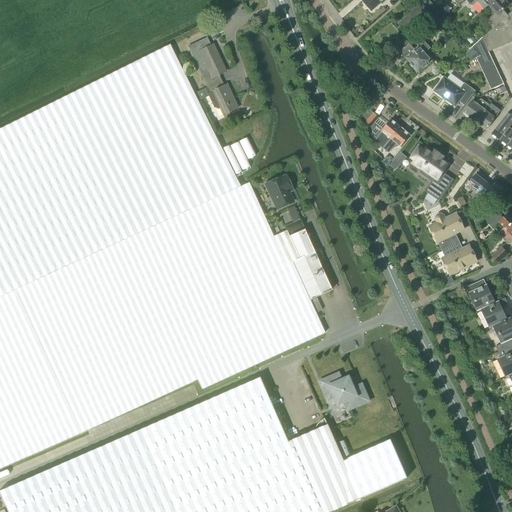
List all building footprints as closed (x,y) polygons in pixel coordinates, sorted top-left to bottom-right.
[(361,0),(371,11),(383,0),(361,0)] [(401,22),(411,34),(431,15),(434,18),(440,12),(429,0),(417,0),(416,2),(419,6),(401,22)] [(483,9),(488,5),(488,6),(494,0),(465,0),(471,6),(476,1),(483,9)] [(503,11),(509,5),(504,0),(494,0),(488,6),(495,13),(485,22),(491,28),(500,21),(502,19),(503,21),(508,16),(503,11)] [(511,26),(511,13),(508,16),(503,21),(502,19),(500,21),(503,30),(510,27),(511,26)] [(491,28),(488,31),(496,49),(502,46),(497,33),(503,30),(500,21),(491,28)] [(511,41),(511,31),(510,27),(503,30),(509,43),(511,41)] [(503,30),(497,33),(502,46),(509,43),(503,30)] [(496,49),(488,31),(482,37),(488,52),(496,49)] [(207,37),(187,46),(198,68),(201,66),(200,64),(204,63),(211,77),(204,81),(206,87),(221,80),(219,74),(226,71),(216,50),(213,44),(210,45),(207,37)] [(472,47),(480,56),(488,52),(482,37),(472,47)] [(392,51),(396,55),(396,56),(409,44),(405,39),(392,51)] [(409,44),(396,56),(401,61),(405,58),(413,67),(414,69),(415,71),(418,72),(418,73),(432,61),(424,53),(430,47),(425,41),(419,47),(418,46),(414,49),(409,44)] [(0,467),(81,432),(145,404),(198,381),(201,388),(207,386),(306,340),(324,332),(309,299),(331,289),(314,251),(304,229),(303,229),(302,227),(303,226),(299,220),(285,226),(287,230),(273,236),(249,182),(240,186),(235,175),(218,141),(171,45),(0,127),(0,467)] [(472,47),(466,54),(471,60),(476,58),(480,56),(472,47)] [(479,64),(491,58),(488,52),(480,56),(476,58),(479,64)] [(479,64),(482,70),(494,64),(491,58),(479,64)] [(445,72),(456,66),(455,64),(453,64),(453,65),(449,67),(448,65),(445,63),(442,65),(439,62),(438,64),(445,72)] [(482,70),(485,77),(497,71),(494,64),(482,70)] [(436,67),(431,72),(434,75),(435,74),(436,75),(440,72),(436,67)] [(485,77),(488,83),(500,77),(497,71),(485,77)] [(444,77),(434,91),(455,106),(459,101),(464,105),(475,91),(464,82),(463,83),(450,74),(446,79),(444,77)] [(488,83),(491,89),(503,83),(500,77),(488,83)] [(237,108),(226,84),(224,85),(221,80),(206,87),(207,87),(196,92),(199,100),(208,96),(213,107),(217,108),(220,107),(223,114),(237,108)] [(473,101),(470,103),(463,112),(477,122),(489,105),(481,99),(477,101),(476,103),(473,101)] [(500,110),(491,104),(490,105),(489,105),(477,122),(486,129),(500,110)] [(511,114),(508,112),(504,118),(492,133),(500,139),(511,123),(511,122),(511,119),(511,114)] [(373,113),(365,122),(368,124),(371,127),(369,128),(374,132),(376,131),(381,125),(376,120),(379,117),(373,113)] [(375,141),(383,148),(400,127),(396,123),(395,122),(393,120),(392,120),(391,119),(381,131),(382,132),(375,141)] [(511,123),(500,139),(507,145),(511,138),(511,123)] [(400,127),(383,148),(389,152),(392,148),(399,145),(400,147),(410,135),(408,134),(408,133),(406,131),(405,131),(400,127)] [(418,148),(411,157),(416,161),(415,163),(422,168),(419,172),(428,179),(431,175),(440,181),(431,194),(430,194),(438,200),(451,182),(451,181),(443,176),(440,175),(448,164),(440,159),(442,156),(434,151),(432,154),(425,148),(423,151),(418,148)] [(400,152),(389,164),(395,169),(406,157),(400,152)] [(484,181),(475,174),(467,185),(474,190),(469,196),(475,202),(495,189),(488,183),(484,181)] [(288,191),(292,189),(286,175),(282,177),(281,176),(265,183),(277,209),(293,201),(288,191)] [(463,196),(457,199),(461,205),(466,203),(463,196)] [(511,217),(511,215),(511,214),(510,215),(509,213),(503,219),(496,212),(487,220),(493,227),(499,222),(504,227),(500,232),(509,242),(511,239),(511,217)] [(437,242),(441,250),(456,242),(452,235),(464,229),(456,213),(445,219),(444,216),(443,215),(441,214),(439,214),(437,215),(435,216),(435,218),(436,220),(437,223),(429,226),(437,242)] [(469,245),(460,250),(456,242),(441,250),(445,257),(442,259),(450,274),(477,261),(469,245)] [(498,262),(507,254),(501,247),(492,255),(498,262)] [(440,281),(442,285),(442,286),(453,281),(451,276),(440,281)] [(466,287),(477,311),(481,309),(481,310),(505,298),(495,302),(483,279),(466,287)] [(311,300),(316,312),(322,309),(316,297),(311,300)] [(501,307),(508,304),(505,298),(481,310),(489,328),(511,317),(507,319),(501,307)] [(511,319),(511,317),(489,328),(494,326),(502,343),(496,346),(498,352),(511,345),(511,319)] [(511,345),(498,352),(501,357),(497,358),(506,377),(508,376),(511,374),(511,345)] [(348,377),(341,380),(338,373),(319,381),(325,395),(332,392),(337,404),(344,402),(347,410),(369,401),(361,384),(353,388),(348,377)] [(140,429),(175,511),(326,511),(407,477),(390,439),(342,461),(323,418),(321,419),(320,420),(318,421),(317,423),(316,424),(315,426),(316,428),(286,441),(258,377),(140,429)] [(0,511),(172,511),(136,430),(113,440),(72,458),(31,476),(0,489),(0,511)]
